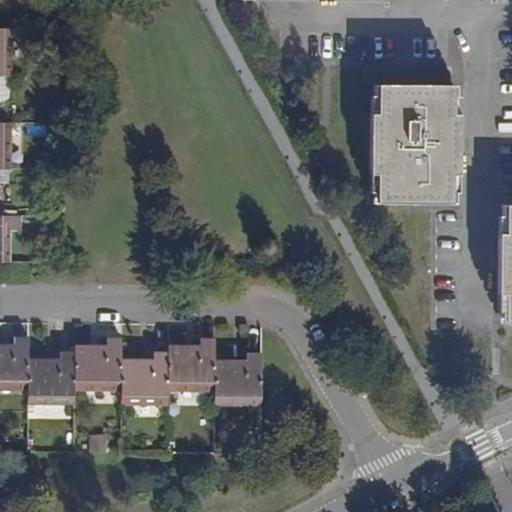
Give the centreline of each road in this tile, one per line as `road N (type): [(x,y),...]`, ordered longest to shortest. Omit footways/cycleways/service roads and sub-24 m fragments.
road 1 (residential): [(0,305),(264,308),(287,317),(389,489)]
road 2 (residential): [(389,489),(511,434)]
